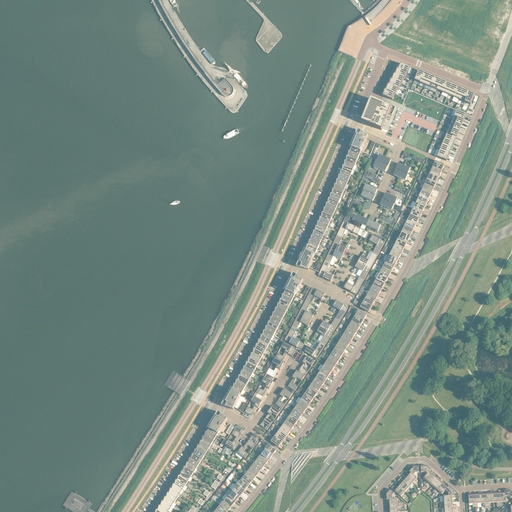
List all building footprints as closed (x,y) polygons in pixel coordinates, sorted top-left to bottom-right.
[(267,0),(233,0),(249,17),(271,4),(267,0)] [(399,67),(409,71),(412,66),(402,62),(402,61),(400,67),(399,67)] [(396,72),(406,77),(408,72),(409,72),(409,71),(399,67),(397,72),(396,72)] [(420,69),(416,78),(422,81),(426,70),(421,68),(420,69)] [(426,70),(422,81),(427,83),(432,73),(426,70)] [(393,77),(393,78),(403,82),(405,77),(406,77),(396,72),(395,72),(393,78),(393,77)] [(432,73),(427,83),(433,85),(437,75),(432,73)] [(437,75),(433,85),(438,88),(443,77),(437,75)] [(390,83),(400,87),(402,82),(403,82),(393,78),(393,77),(392,77),(390,83)] [(443,77),(438,88),(444,90),(448,80),(443,77)] [(448,80),(444,90),(449,93),(454,82),(448,80)] [(387,88),(397,92),(399,87),(400,88),(400,87),(390,83),(389,82),(387,88)] [(454,82),(449,93),(455,95),(459,84),(454,82)] [(459,84),(455,95),(460,97),(465,87),(459,84)] [(465,87),(460,97),(466,100),(470,89),(465,87)] [(384,93),(384,94),(393,98),(396,93),(397,93),(397,92),(387,88),(386,88),(384,93)] [(470,89),(466,100),(472,102),(476,92),(470,89)] [(372,96),(363,120),(365,121),(383,128),(386,122),(385,122),(386,121),(387,118),(387,117),(388,117),(393,105),(376,98),(372,96)] [(458,109),(455,115),(465,119),(468,113),(467,113),(458,109)] [(455,115),(453,120),(463,124),(465,119),(455,115)] [(453,120),(450,126),(460,130),(461,130),(463,124),(453,120)] [(450,126),(448,132),(458,136),(460,130),(450,126)] [(355,139),(353,146),(362,150),(364,146),(363,146),(368,137),(357,132),(355,139)] [(448,132),(446,137),(455,141),(456,141),(458,136),(448,132)] [(446,137),(443,143),(453,147),(455,141),(446,137)] [(443,143),(441,149),(451,153),(453,147),(443,143)] [(350,148),(350,150),(360,154),(362,150),(353,146),(352,149),(350,148)] [(441,149),(438,154),(448,159),(451,153),(441,149)] [(348,153),(348,155),(358,159),(360,154),(350,150),(350,153),(348,153)] [(380,153),(378,159),(389,164),(392,158),(380,153)] [(346,157),(346,159),(356,164),(358,159),(348,155),(348,158),(346,157),(347,157),(346,157)] [(378,159),(377,158),(377,160),(375,164),(386,169),(389,164),(378,159)] [(344,162),(344,164),(354,169),(356,164),(346,159),(346,163),(345,162),(344,162)] [(436,159),(434,165),(443,169),(444,168),(446,163),(436,159)] [(397,167),(397,168),(397,167),(409,172),(411,167),(399,162),(397,167)] [(342,167),(342,169),(352,173),(354,169),(344,164),(344,167),(342,167),(343,167),(342,167)] [(434,165),(431,171),(440,175),(441,174),(443,169),(434,165)] [(397,167),(397,168),(395,173),(406,178),(409,172),(397,167)] [(340,171),(340,174),(350,178),(352,173),(342,169),(342,172),(341,172),(341,171),(340,171)] [(431,171),(428,177),(437,181),(440,175),(431,171)] [(338,176),(338,178),(348,183),(350,178),(340,174),(340,177),(338,176)] [(428,177),(425,183),(434,187),(435,186),(437,181),(428,177)] [(336,181),(336,183),(346,187),(348,183),(338,178),(338,181),(336,181)] [(364,188),(365,189),(365,188),(376,193),(378,188),(367,182),(364,188)] [(334,185),(334,188),(344,192),(346,187),(336,183),(335,186),(334,186),(334,185)] [(425,183),(423,189),(432,193),(434,187),(425,183)] [(332,190),(332,192),(342,197),(344,192),(334,188),(333,191),(332,190)] [(365,188),(365,189),(362,194),(374,199),(376,193),(365,188)] [(423,189),(420,195),(429,199),(432,193),(423,189)] [(387,191),(384,197),(395,202),(396,202),(398,197),(387,191)] [(330,195),(330,197),(340,202),(342,197),(332,192),(331,195),(330,195)] [(420,195),(417,201),(426,205),(429,199),(420,195)] [(328,199),(328,202),(338,206),(340,202),(330,197),(329,200),(328,200),(328,199)] [(384,197),(381,203),(393,208),(395,202),(384,197)] [(417,201),(414,207),(423,211),(426,205),(417,201)] [(326,204),(325,206),(336,211),(338,206),(328,202),(327,205),(326,204)] [(324,209),(323,211),(333,216),(336,211),(325,206),(325,209),(324,209)] [(414,207),(411,213),(420,217),(423,211),(414,207)] [(322,213),(321,216),(331,220),(333,216),(323,211),(323,214),(322,214),(322,213)] [(355,219),(367,224),(370,218),(358,213),(355,219)] [(411,213),(408,219),(417,223),(420,217),(411,213)] [(319,218),(319,220),(329,225),(331,220),(321,216),(321,219),(320,218),(319,218)] [(370,218),(367,224),(379,229),(381,224),(370,218)] [(359,233),(363,235),(365,229),(361,227),(344,219),(338,233),(343,235),(347,227),(359,233)] [(408,219),(405,224),(414,229),(417,223),(408,219)] [(317,223),(317,225),(327,230),(329,225),(319,220),(319,223),(318,223),(317,223)] [(405,224),(402,230),(411,235),(414,229),(405,224)] [(315,227),(315,229),(325,234),(327,230),(317,225),(317,228),(315,228),(315,227)] [(313,232),(313,234),(323,239),(325,234),(315,229),(314,233),(313,232)] [(378,243),(374,251),(379,253),(386,240),(369,231),(365,229),(363,235),(366,237),(378,243)] [(402,230),(399,236),(408,241),(411,235),(402,230)] [(340,243),(343,235),(338,233),(332,246),(344,252),(347,247),(340,243)] [(311,236),(310,239),(320,243),(323,239),(313,234),(312,237),(311,237),(311,236)] [(399,236),(396,242),(405,247),(408,241),(399,236)] [(309,241),(308,243),(318,248),(320,243),(310,239),(310,242),(309,241)] [(396,242),(393,248),(402,253),(405,247),(396,242)] [(306,246),(306,248),(316,253),(318,248),(308,243),(308,246),(307,246),(306,246)] [(342,258),(344,252),(332,246),(325,260),(331,262),(334,254),(342,258)] [(316,253),(306,248),(305,255),(303,254),(300,261),(310,266),(314,256),(316,253)] [(393,248),(390,254),(399,258),(402,253),(393,248)] [(362,254),(359,260),(371,267),(379,253),(374,251),(369,258),(362,254)] [(390,254),(387,259),(396,264),(399,258),(390,254)] [(387,259),(384,265),(393,270),(396,264),(387,259)] [(327,270),(331,262),(325,260),(319,274),(332,279),(334,274),(327,270)] [(363,269),(359,277),(364,280),(371,267),(359,260),(356,265),(363,269)] [(384,265),(380,271),(389,276),(393,270),(384,265)] [(380,271),(377,277),(386,282),(389,276),(380,271)] [(290,283),(287,289),(296,293),(298,290),(297,290),(303,281),(293,276),(289,282),(290,283)] [(364,280),(359,277),(355,285),(348,281),(345,286),(357,293),(364,280)] [(377,277),(374,282),(383,287),(386,282),(377,277)] [(374,282),(371,288),(380,293),(383,287),(374,282)] [(313,286),(306,299),(311,302),(315,294),(323,298),(326,292),(313,286)] [(371,288),(368,294),(376,299),(380,293),(371,288)] [(284,291),(284,293),(294,298),(296,293),(287,289),(285,292),(284,291)] [(282,295),(281,298),(291,303),(294,298),(284,293),(283,296),(282,296),(282,295)] [(368,294),(364,299),(373,305),(376,299),(368,294)] [(280,300),(279,302),(289,307),(291,303),(281,298),(281,301),(280,300)] [(306,299),(299,313),(312,319),(315,313),(307,309),(311,302),(306,299)] [(341,308),(336,316),(341,319),(349,306),(337,299),(334,304),(341,308)] [(373,305),(364,299),(361,305),(369,311),(373,305)] [(277,304),(277,307),(287,312),(289,307),(279,302),(278,305),(277,305),(277,304)] [(275,309),(274,311),(284,316),(287,312),(277,307),(276,310),(275,309)] [(359,308),(356,314),(364,319),(368,313),(359,308)] [(273,313),(272,316),(282,321),(284,316),(274,311),(274,314),(273,314),(273,313)] [(299,313),(292,325),(297,328),(302,320),(309,324),(312,319),(299,313)] [(356,314),(352,319),(361,325),(364,319),(356,314)] [(270,318),(270,320),(279,325),(282,321),(272,316),(271,319),(270,318)] [(325,319),(321,324),(333,332),(341,319),(336,316),(332,323),(325,319)] [(352,319),(349,325),(358,330),(361,325),(352,319)] [(268,322),(267,325),(277,330),(279,325),(270,320),(269,323),(268,323),(268,322)] [(325,334),(320,341),(325,344),(333,332),(321,324),(318,329),(325,334)] [(265,327),(265,329),(275,334),(277,330),(267,325),(267,328),(266,327),(265,327)] [(285,339),(302,347),(305,342),(293,336),(297,328),(292,325),(285,339)] [(349,325),(346,331),(354,336),(358,330),(349,325)] [(263,331),(263,334),(272,339),(275,334),(265,329),(264,332),(263,332),(263,331)] [(346,331),(342,336),(351,342),(354,336),(346,331)] [(261,336),(260,338),(270,343),(272,339),(263,334),(262,337),(261,336)] [(339,342),(347,347),(351,342),(342,336),(339,342)] [(258,341),(258,343),(267,348),(270,343),(260,338),(259,341),(258,341)] [(299,351),(300,351),(301,349),(300,349),(285,340),(282,345),(287,348),(284,354),(279,351),(276,356),(283,360),(288,351),(289,351),(289,352),(293,354),(296,349),(299,351)] [(305,342),(302,347),(317,357),(325,344),(320,341),(316,349),(305,342)] [(339,342),(335,347),(344,353),(347,347),(339,342)] [(256,345),(255,347),(265,353),(267,348),(258,343),(257,346),(256,345)] [(253,349),(253,352),(262,357),(265,353),(255,347),(254,350),(253,350),(253,349)] [(335,347),(332,353),(340,358),(344,353),(335,347)] [(305,361),(299,369),(299,370),(306,374),(309,370),(304,366),(308,361),(313,364),(316,360),(301,349),(300,351),(303,353),(299,358),(303,361),(304,360),(305,361)] [(251,354),(250,356),(260,361),(262,357),(253,352),(252,355),(251,354)] [(332,353),(328,358),(337,364),(340,358),(332,353)] [(248,358),(248,361),(257,366),(260,361),(250,356),(250,359),(248,359),(248,358)] [(285,361),(283,360),(276,356),(273,361),(278,364),(275,369),(270,367),(266,375),(267,376),(269,372),(275,376),(280,366),(281,367),(281,368),(285,361)] [(328,358),(324,364),(333,370),(337,364),(328,358)] [(246,363),(245,365),(255,370),(257,366),(248,361),(247,364),(246,363)] [(324,364),(321,369),(329,375),(333,370),(324,364)] [(243,367),(243,370),(252,375),(255,370),(245,365),(245,368),(243,367)] [(294,388),(292,391),(293,392),(299,384),(294,381),(298,376),(303,379),(306,374),(299,370),(299,369),(298,369),(293,375),(294,375),(295,376),(289,384),(294,388)] [(321,369),(317,375),(326,381),(329,375),(321,369)] [(241,372),(240,374),(250,379),(252,375),(243,370),(242,373),(241,372)] [(238,376),(238,378),(247,384),(250,379),(240,374),(239,377),(238,376)] [(274,380),(267,376),(266,375),(263,380),(268,383),(264,388),(259,386),(255,394),(256,395),(258,392),(264,395),(269,386),(270,386),(270,387),(274,380)] [(317,375),(314,380),(322,386),(326,381),(317,375)] [(236,381),(235,383),(245,388),(247,384),(238,378),(237,381),(236,381)] [(314,380),(310,386),(318,392),(322,386),(314,380)] [(233,385),(233,387),(242,393),(245,388),(235,383),(234,386),(233,385)] [(310,386),(306,391),(314,397),(318,392),(310,386)] [(242,393),(233,387),(231,394),(229,393),(226,400),(236,405),(240,396),(242,393)] [(281,406),(279,409),(281,410),(286,402),(282,399),(286,394),(290,397),(293,392),(292,391),(285,387),(281,393),(282,394),(276,402),(281,406)] [(306,391),(302,397),(311,402),(314,397),(306,391)] [(263,399),(256,395),(255,394),(252,399),(257,402),(253,407),(249,405),(246,410),(244,413),(246,414),(247,411),(253,414),(258,405),(259,405),(259,406),(263,399)] [(302,397),(299,402),(307,408),(311,402),(302,397)] [(299,402),(295,407),(303,413),(307,408),(299,402)] [(281,410),(279,409),(273,404),(268,411),(269,411),(270,411),(263,420),(269,423),(266,426),(268,428),(274,420),(269,417),(273,411),(277,415),(281,410)] [(295,407),(291,413),(299,419),(303,413),(295,407)] [(291,413),(287,418),(295,424),(299,419),(291,413)] [(214,421),(210,426),(219,432),(221,429),(221,428),(227,420),(217,414),(213,420),(214,421)] [(287,418),(283,423),(291,429),(295,424),(287,418)] [(283,423),(280,429),(288,435),(291,429),(283,423)] [(229,438),(226,443),(236,449),(241,442),(238,441),(237,441),(242,432),(240,430),(242,427),(237,424),(236,426),(235,427),(232,432),(237,435),(236,437),(234,441),(229,438)] [(208,428),(207,430),(216,436),(219,432),(210,426),(209,429),(208,428)] [(280,429),(276,434),(284,440),(288,435),(280,429)] [(205,433),(204,435),(214,441),(214,440),(216,436),(207,430),(206,433),(205,433)] [(284,440),(276,434),(271,440),(280,446),(284,440)] [(202,437),(202,439),(211,445),(213,446),(215,441),(214,440),(214,441),(204,435),(203,438),(202,437),(203,437),(202,437)] [(238,450),(236,453),(242,457),(244,455),(246,457),(249,452),(245,448),(248,445),(249,443),(253,447),(257,442),(259,439),(258,438),(255,441),(250,437),(244,446),(243,445),(243,444),(241,442),(236,449),(238,450)] [(200,441),(199,444),(208,449),(211,445),(202,439),(201,442),(200,442),(200,441)] [(270,442),(266,447),(274,453),(275,452),(278,448),(270,442)] [(197,446),(196,448),(206,454),(208,449),(199,444),(198,446),(197,446)] [(266,447),(262,452),(270,459),(271,457),(274,453),(266,447)] [(194,450),(194,452),(203,458),(206,454),(196,448),(195,451),(194,450)] [(192,454),(191,457),(200,462),(203,458),(194,452),(193,455),(192,455),(192,454)] [(262,452),(258,458),(266,464),(270,459),(262,452)] [(189,459),(188,461),(197,467),(200,462),(191,457),(190,459),(189,459)] [(258,458),(254,463),(262,469),(266,464),(258,458)] [(186,463),(185,465),(195,471),(197,467),(188,461),(187,464),(186,463)] [(254,463),(250,468),(257,474),(262,469),(254,463)] [(414,465),(410,469),(414,473),(417,471),(420,471),(420,464),(414,465)] [(425,470),(428,472),(432,468),(428,464),(422,464),(422,470),(425,470)] [(183,467),(183,470),(192,475),(195,471),(185,465),(185,468),(184,467),(183,467)] [(410,472),(407,475),(414,481),(418,476),(414,473),(410,469),(408,467),(406,469),(410,472)] [(250,468),(246,473),(253,479),(255,478),(257,474),(250,468)] [(424,482),(426,484),(435,473),(432,471),(434,469),(432,468),(428,472),(424,476),(427,479),(424,482)] [(181,471),(180,474),(189,480),(192,475),(183,470),(182,472),(181,472),(181,471)] [(246,473),(241,478),(249,485),(250,483),(253,479),(246,473)] [(431,482),(434,484),(441,476),(439,474),(438,476),(435,473),(426,484),(428,485),(431,482)] [(178,476),(177,478),(186,484),(189,480),(180,474),(179,477),(178,476)] [(401,475),(400,476),(410,485),(414,481),(407,475),(405,478),(401,475)] [(402,481),(399,484),(406,490),(410,485),(400,476),(398,478),(402,481)] [(433,490),(435,492),(444,481),(441,479),(443,477),(441,476),(434,484),(436,487),(433,490)] [(175,480),(174,482),(184,488),(186,484),(177,478),(176,481),(175,480)] [(241,478),(237,484),(245,490),(249,485),(241,478)] [(443,492),(446,488),(450,484),(448,482),(447,484),(444,481),(435,492),(437,493),(440,490),(443,492)] [(172,484),(172,487),(181,493),(183,488),(184,488),(174,482),(173,485),(172,485),(172,484)] [(237,484),(233,489),(241,495),(242,494),(245,490),(237,484)] [(406,490),(399,484),(397,487),(394,484),(392,486),(402,495),(406,490)] [(448,491),(449,494),(455,493),(455,487),(450,484),(446,488),(448,491)] [(169,491),(178,497),(181,493),(172,487),(171,490),(170,489),(169,489),(169,491)] [(387,492),(387,498),(393,497),(393,494),(395,491),(391,487),(387,492)] [(233,489),(229,494),(237,500),(238,499),(241,495),(233,489)] [(167,493),(166,495),(175,501),(178,497),(169,491),(168,494),(167,493)] [(229,494),(225,499),(232,505),(237,500),(229,494)] [(164,497),(163,499),(172,505),(175,501),(166,495),(165,498),(164,497)] [(161,501),(160,504),(169,510),(172,505),(163,499),(162,502),(161,502),(161,501)] [(225,499),(221,504),(228,510),(232,505),(225,499)]
